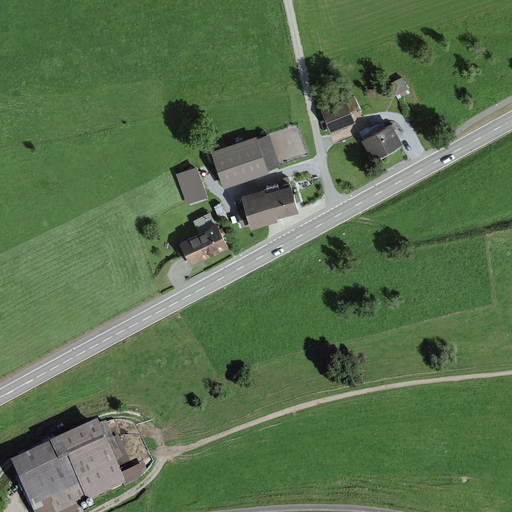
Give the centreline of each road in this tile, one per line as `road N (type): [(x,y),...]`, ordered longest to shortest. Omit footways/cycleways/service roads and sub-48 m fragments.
road 1 (primary): [(511,123),(0,400)]
road 2 (track): [(170,455),(351,392),(511,372)]
road 3 (track): [(99,511),(144,484),(170,455),(147,419),(94,418),(15,453),(0,471)]
road 4 (track): [(338,218),(288,0)]
road 5 (unclassified): [(379,511),(236,511)]
